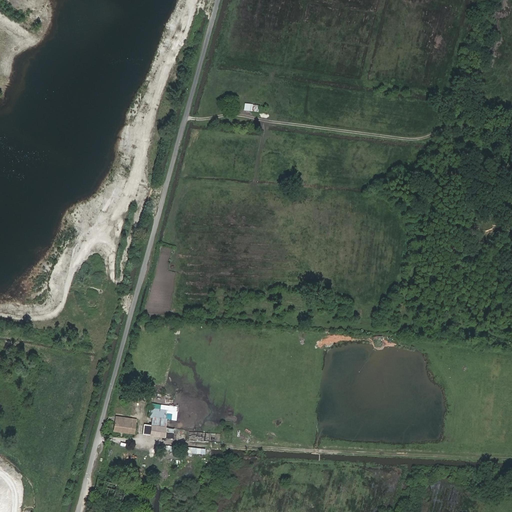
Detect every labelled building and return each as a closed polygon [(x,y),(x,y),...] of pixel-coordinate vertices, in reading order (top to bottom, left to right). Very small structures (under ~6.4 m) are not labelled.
[(252,104),(245,103),(244,110),(251,111),(252,104)] [(165,124),(169,109),(163,107),(158,122),(165,124)] [(156,138),(152,162),(157,163),(160,139),(156,138)] [(169,286),(173,287),(176,272),(167,271),(166,277),(170,277),(169,286)] [(168,410),(149,408),(148,416),(152,417),(151,425),(144,424),(143,433),(150,434),(150,436),(173,438),(175,428),(166,427),(168,410)] [(136,423),(115,420),(114,432),(134,434),(136,423)] [(209,441),(209,433),(196,432),(195,435),(190,435),(190,440),(209,441)]
